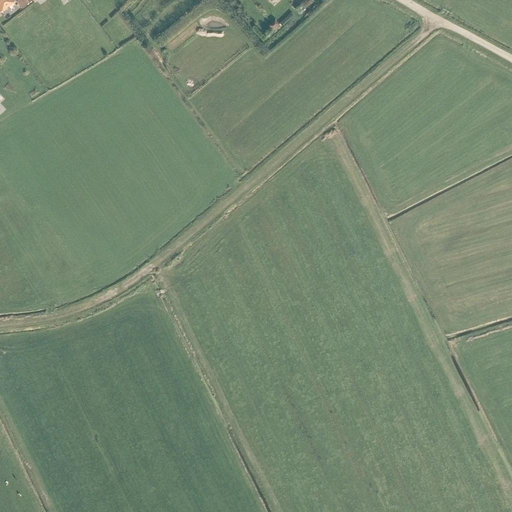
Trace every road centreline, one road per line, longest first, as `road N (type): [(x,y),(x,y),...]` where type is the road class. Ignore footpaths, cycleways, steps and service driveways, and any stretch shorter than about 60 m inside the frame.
road 1 (track): [(435,19),(135,279),(64,313),(0,325)]
road 2 (track): [(511,58),(401,0)]
